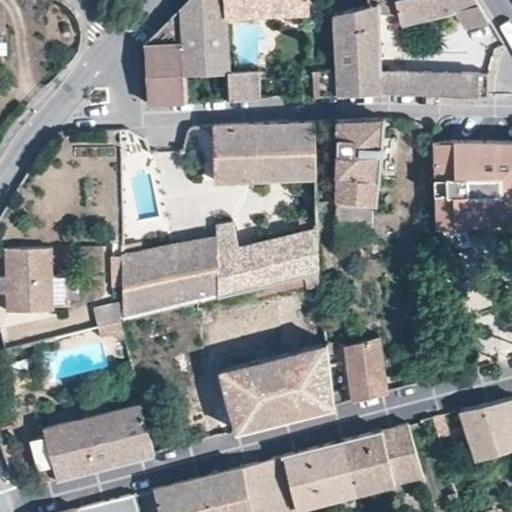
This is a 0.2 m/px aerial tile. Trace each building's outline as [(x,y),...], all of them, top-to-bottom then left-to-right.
[(229,73),(228,55),(225,14),(224,0),(187,0),(181,7),(184,74),(229,73)] [(224,0),(225,14),(310,10),(309,0),(224,0)] [(314,78),(315,95),(385,92),(432,93),(430,70),(380,70),(380,13),(379,2),(372,3),(371,0),(360,0),(361,6),(334,12),(337,68),(313,68),(314,78)] [(371,0),(372,3),(379,2),(380,13),(398,13),(400,20),(401,24),(457,10),(466,26),(490,20),(477,0),(371,0)] [(184,74),(181,7),(145,44),(147,102),(185,100),(184,74)] [(260,98),(259,69),(231,70),(230,55),(228,55),(229,73),(230,99),(260,98)] [(480,73),(430,70),(432,93),(489,98),(487,76),(480,73)] [(301,96),(315,95),(314,78),(300,79),(301,96)] [(337,118),(336,205),(361,208),(363,208),(365,207),(366,206),(367,205),(367,204),(367,202),(367,201),(374,202),(377,203),(379,178),(380,159),(391,160),(393,137),(383,136),(385,117),(337,118)] [(316,120),(256,122),(258,177),(317,175),(316,120)] [(258,177),(256,122),(214,124),(215,179),(258,177)] [(511,218),(511,141),(433,139),(438,227),(511,218)] [(371,238),(374,202),(367,201),(367,202),(367,204),(367,205),(366,206),(365,207),(363,208),(361,208),(336,205),(336,246),(371,238)] [(123,301),(123,319),(320,270),(318,213),(299,218),(300,232),(239,246),(234,221),(218,224),(219,235),(139,250),(138,244),(123,246),(123,296),(123,301)] [(123,296),(123,246),(122,243),(112,244),(112,296),(123,296)] [(10,251),(10,278),(10,296),(10,313),(56,312),(55,251),(10,251)] [(121,320),(123,319),(123,301),(94,308),(98,325),(121,320)] [(303,313),(306,333),(327,328),(324,308),(303,313)] [(346,343),(353,400),(388,392),(379,335),(346,343)] [(328,341),(222,370),(237,431),(335,406),(328,341)] [(511,395),(483,403),(500,451),(511,447),(511,395)] [(32,438),(43,481),(156,452),(142,400),(43,426),(45,434),(32,438)] [(500,451),(483,403),(460,409),(476,458),(500,451)] [(442,413),(435,414),(433,416),(439,436),(449,434),(442,413)] [(344,438),(357,490),(379,485),(423,473),(407,422),(344,438)] [(357,490),(344,438),(315,445),(307,447),(320,500),(357,490)] [(320,500),(307,447),(284,454),(297,506),(320,500)] [(297,511),(297,506),(284,454),(243,464),(251,511),(270,511),(288,508),(289,509),(290,511),(291,511),(292,511),(297,511)] [(251,511),(243,464),(195,476),(154,487),(159,511),(251,511)] [(447,493),(449,500),(456,498),(454,491),(447,493)] [(129,511),(125,495),(99,502),(101,511),(129,511)]
